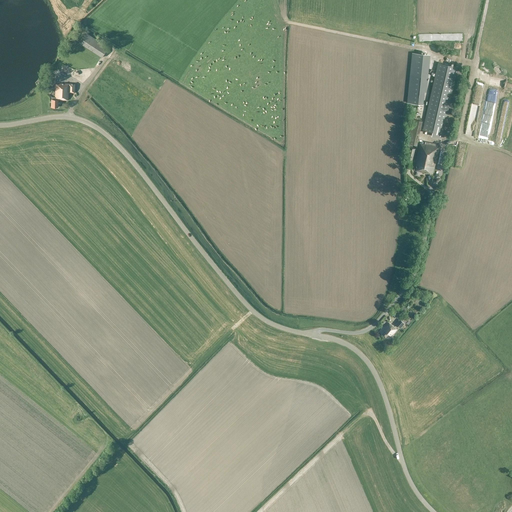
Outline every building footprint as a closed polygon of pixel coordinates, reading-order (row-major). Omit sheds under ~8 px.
[(87,33),(80,44),(102,58),(108,47),(87,33)] [(429,60),(423,91),(429,92),(435,61),(429,60)] [(432,133),(439,135),(440,133),(442,134),(458,67),(438,62),(423,129),(432,132),(432,133)] [(74,84),(55,84),(56,70),(48,70),(47,88),(55,88),(55,97),(51,97),(51,107),(58,107),(58,100),(68,100),(68,92),(74,92),(74,84)] [(72,81),(84,80),(84,78),(93,78),(92,70),(72,71),(72,81)] [(422,99),(423,91),(409,89),(408,97),(422,99)] [(412,119),(407,143),(417,145),(422,121),(412,119)] [(415,164),(414,170),(432,174),(439,146),(420,142),(416,162),(417,163),(416,165),(415,164)] [(409,147),(405,167),(412,169),(416,149),(409,147)] [(400,319),(395,324),(400,328),(404,323),(400,319)] [(385,329),(382,333),(386,337),(389,333),(391,336),(397,329),(389,323),(384,329),(385,329)]
